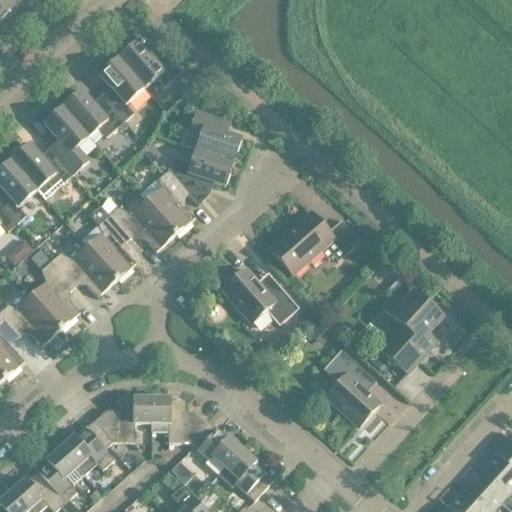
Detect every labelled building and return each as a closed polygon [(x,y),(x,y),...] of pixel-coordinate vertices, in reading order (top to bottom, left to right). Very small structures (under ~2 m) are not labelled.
[(0,0),(0,6),(6,14),(21,0),(0,0)] [(137,43),(118,60),(144,90),(156,79),(164,88),(180,74),(157,47),(148,55),(137,43)] [(144,90),(118,60),(99,76),(110,89),(101,96),(124,123),(133,115),(126,106),(144,90)] [(81,92),(62,109),(89,139),(98,130),(106,139),(124,123),(101,96),(92,104),(81,92)] [(89,139),(62,109),(43,125),(58,142),(49,150),(73,177),(89,163),(77,149),(89,139)] [(195,152),(233,164),(241,140),(225,135),(229,124),(196,112),(189,133),(200,137),(195,152)] [(73,177),(49,150),(40,158),(29,145),(10,162),(37,192),(45,201),(73,177)] [(233,164),(195,152),(190,167),(174,161),(172,168),(168,172),(188,195),(191,199),(198,193),(202,181),(225,188),(233,164)] [(37,192),(10,162),(0,171),(0,188),(2,191),(0,193),(0,206),(17,226),(26,218),(18,209),(37,192)] [(188,195),(168,172),(140,196),(145,203),(175,237),(194,220),(180,203),(188,195)] [(175,237),(145,203),(130,216),(118,209),(109,217),(129,241),(138,233),(156,254),(175,237)] [(0,225),(8,234),(17,226),(0,206),(0,225)] [(89,217),(98,227),(101,235),(86,248),(116,282),(135,265),(121,249),(129,241),(109,217),(100,208),(89,217)] [(329,261),(332,258),(337,263),(360,243),(342,222),(328,234),(311,214),(269,250),(292,277),(320,252),(329,261)] [(22,238),(3,250),(11,263),(30,251),(22,238)] [(60,255),(50,264),(73,290),(82,282),(97,299),(116,282),(86,248),(71,261),(60,255)] [(45,284),(30,297),(60,331),(80,314),(65,298),(73,290),(50,264),(41,272),(45,284)] [(222,291),(252,325),(266,312),(279,328),(298,310),(272,280),(261,290),(245,271),(222,291)] [(399,325),(378,349),(407,376),(430,351),(421,343),(442,319),(413,292),(401,305),(393,297),(381,309),(399,325)] [(60,331),(30,297),(15,311),(8,306),(0,313),(0,319),(2,322),(18,339),(26,332),(41,348),(60,331)] [(0,324),(2,322),(0,319),(0,375),(4,381),(24,364),(0,336),(0,324)] [(361,390),(370,379),(341,352),(323,372),(338,385),(326,399),(359,429),(379,406),(361,390)] [(151,425),(151,400),(132,399),(132,402),(118,402),(118,413),(106,412),(94,423),(113,444),(134,444),(134,425),(151,425)] [(151,400),(151,425),(151,434),(168,434),(168,445),(189,445),(208,424),(196,413),(184,413),(184,402),(171,402),(171,400),(151,400)] [(113,444),(94,423),(76,439),(74,437),(60,450),(77,469),(83,477),(96,466),(102,472),(114,462),(105,451),(113,444)] [(208,424),(189,445),(207,461),(204,464),(218,477),(242,451),(228,438),(226,440),(208,424)] [(511,437),(495,455),(511,470),(511,437)] [(77,469),(60,450),(45,463),(47,464),(37,473),(65,505),(61,509),(64,511),(70,511),(75,508),(69,502),(77,495),(64,480),(77,469)] [(256,464),(242,451),(218,477),(232,489),(235,486),(254,503),(273,482),(255,466),(256,464)] [(511,470),(495,455),(479,473),(507,498),(511,492),(511,470)] [(25,480),(11,493),(27,511),(41,511),(47,507),(50,511),(57,511),(61,509),(65,505),(37,473),(27,482),(25,480)] [(511,511),(511,502),(507,498),(479,473),(462,491),(485,511),(493,511),(500,505),(508,511),(511,511)] [(171,497),(180,508),(183,511),(204,511),(183,487),(171,497)] [(485,511),(462,491),(446,509),(449,511),(485,511)] [(0,511),(27,511),(11,493),(0,502),(0,511)]
